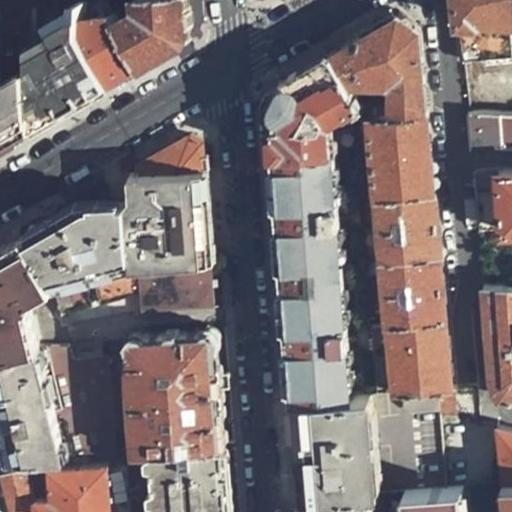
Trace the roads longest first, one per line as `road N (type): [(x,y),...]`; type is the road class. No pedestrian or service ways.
road 1 (residential): [(230,62),(268,511)]
road 2 (tertiary): [(230,62),(0,199)]
road 3 (tertiary): [(338,0),(230,62)]
